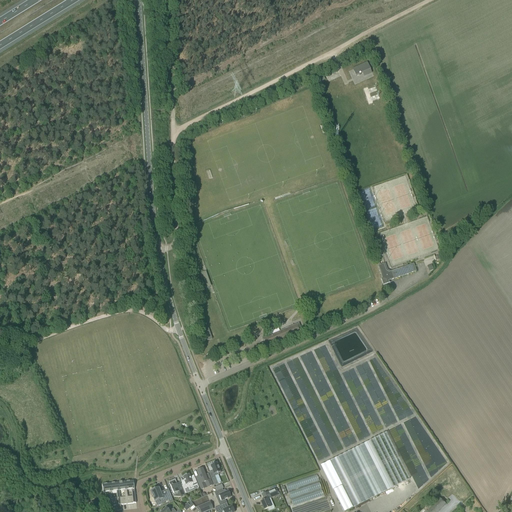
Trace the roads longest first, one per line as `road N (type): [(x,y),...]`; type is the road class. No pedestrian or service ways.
road 1 (track): [(172,132),(431,0)]
road 2 (tertiary): [(157,249),(138,0)]
road 3 (unclassified): [(263,359),(369,312),(420,275)]
road 4 (track): [(268,0),(278,35),(171,90)]
road 5 (track): [(131,312),(0,344)]
road 6 (unclassified): [(157,249),(175,238),(172,132)]
